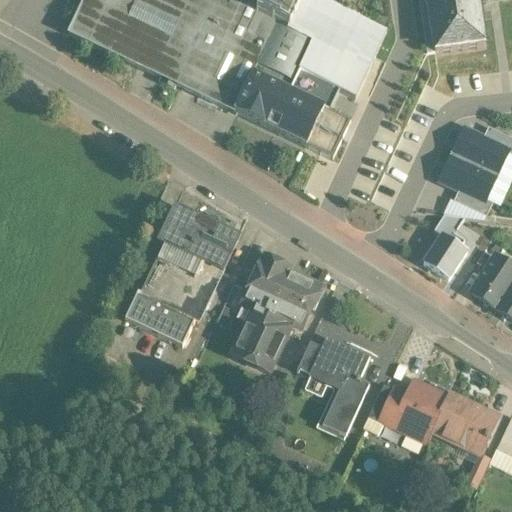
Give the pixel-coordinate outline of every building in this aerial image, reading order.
[(243,0),(84,0),(68,34),(161,78),(159,82),(173,89),(175,85),(198,96),(243,0)] [(262,1),(259,0),(243,0),(198,96),(219,106),(247,45),(251,46),(255,37),(259,29),(264,18),(255,14),(262,1)] [(301,0),(288,29),(275,23),(270,34),(267,42),(260,57),(243,92),(232,87),(223,107),(306,145),(324,108),(323,107),(329,95),(352,105),(386,33),(317,0),(301,0)] [(262,0),(262,1),(255,14),(264,18),(275,23),(288,29),(301,0),(262,0)] [(426,0),(434,52),(484,45),(477,0),(426,0)] [(275,23),(264,18),(259,29),(270,34),(275,23)] [(270,34),(259,29),(255,37),(267,42),(270,34)] [(251,46),(248,51),(260,57),(267,42),(255,37),(251,46)] [(324,108),(306,145),(333,158),(350,120),(324,108)] [(511,137),(488,127),(484,137),(509,149),(507,152),(511,153),(511,137)] [(507,152),(509,149),(484,137),(465,128),(452,155),(496,175),(507,152)] [(485,199),(496,175),(452,155),(440,181),(459,190),(484,201),(485,199)] [(484,201),(459,190),(454,200),(487,215),(493,202),(485,199),(484,201)] [(237,236),(173,206),(157,240),(166,245),(143,293),(179,311),(203,262),(222,271),(237,236)] [(462,218),(443,215),(434,229),(441,233),(423,261),(449,278),(467,250),(460,245),(464,239),(453,232),(462,218)] [(511,265),(495,254),(471,291),(495,307),(511,281),(511,265)] [(289,267),(263,255),(263,257),(251,283),(250,284),(251,284),(243,301),(256,307),(250,318),(249,317),(231,354),(269,371),(286,335),(284,334),(290,323),(300,327),(306,315),(306,316),(307,314),(306,314),(319,287),(320,286),(287,271),(289,267)] [(203,262),(179,311),(195,318),(198,320),(222,271),(203,262)] [(511,281),(495,307),(511,318),(511,281)] [(125,319),(181,346),(195,318),(179,311),(143,293),(139,291),(125,319)] [(369,356),(326,337),(322,346),(310,372),(312,373),(313,371),(340,383),(323,423),(346,433),(368,383),(360,380),(361,378),(360,377),(369,356)] [(310,341),(298,367),(310,372),(322,346),(310,341)] [(449,396),(414,380),(407,395),(394,389),(384,410),(389,412),(409,421),(404,431),(427,442),(432,431),(449,396)] [(384,384),(368,416),(368,417),(383,424),(389,412),(384,410),(394,389),(384,384)] [(449,396),(432,431),(479,452),(479,451),(481,452),(492,428),(481,423),(488,409),(451,392),(449,396)] [(409,421),(389,412),(383,424),(403,433),(404,431),(409,421)] [(511,414),(496,447),(502,450),(511,454),(511,414)] [(383,424),(368,417),(368,416),(363,427),(378,434),(383,424)] [(496,447),(491,459),(497,461),(502,450),(496,447)] [(511,454),(502,450),(497,461),(491,459),(489,462),(511,472),(511,454)] [(479,452),(465,482),(477,487),(491,457),(481,452),(479,451),(479,452)]
